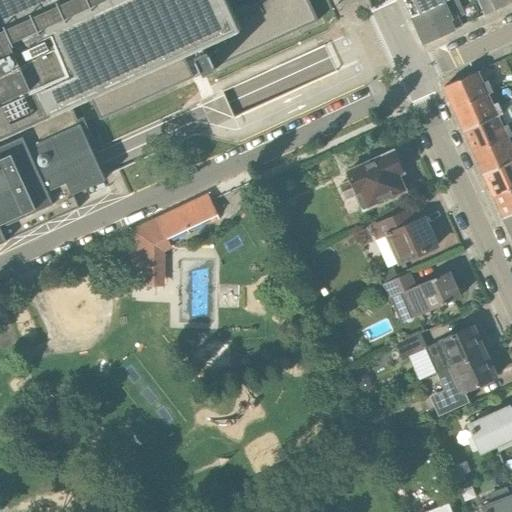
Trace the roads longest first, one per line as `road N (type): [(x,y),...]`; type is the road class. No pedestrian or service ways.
road 1 (residential): [(408,80),(0,268)]
road 2 (residential): [(511,302),(408,80)]
